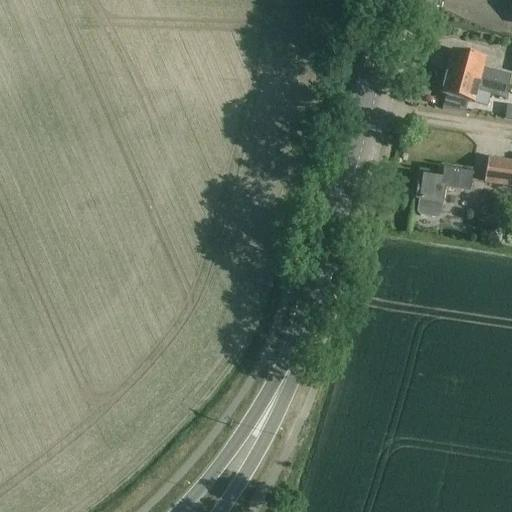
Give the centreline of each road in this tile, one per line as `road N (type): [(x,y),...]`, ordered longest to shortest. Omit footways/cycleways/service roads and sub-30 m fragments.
road 1 (tertiary): [(287,375),(360,111)]
road 2 (tertiary): [(287,375),(228,459),(178,511)]
road 3 (residential): [(360,111),(511,131)]
road 4 (tertiary): [(221,511),(270,425),(287,375)]
